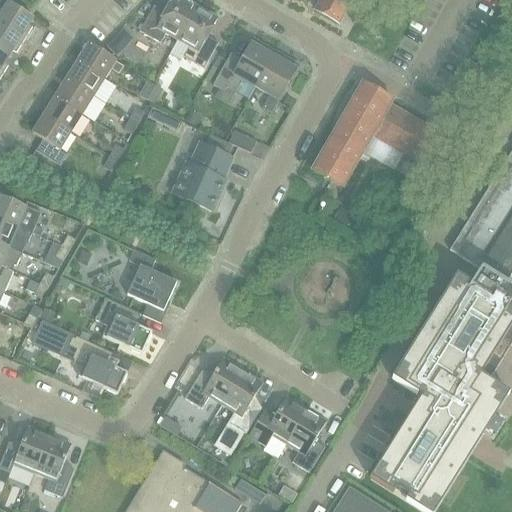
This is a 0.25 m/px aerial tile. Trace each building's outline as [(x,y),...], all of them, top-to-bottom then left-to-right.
[(0,0),(0,9),(2,11),(0,14),(0,25),(24,41),(32,28),(28,25),(33,18),(8,3),(7,3),(1,0),(0,0)] [(165,34),(177,40),(196,8),(182,0),(172,0),(164,13),(153,7),(139,32),(160,44),(165,34)] [(321,0),(315,11),(337,24),(350,0),(321,0)] [(177,40),(169,54),(180,61),(183,57),(203,69),(218,44),(206,38),(217,20),(196,8),(177,40)] [(0,52),(8,58),(12,51),(16,54),(24,41),(0,25),(0,52)] [(226,62),(212,86),(224,93),(226,88),(248,101),(255,88),(275,54),(253,41),(237,68),(226,62)] [(85,48),(77,62),(104,80),(110,71),(118,76),(124,67),(100,51),(88,44),(85,48)] [(298,67),(275,54),(255,88),(269,96),(262,109),(271,114),(298,67)] [(77,62),(65,80),(93,97),(104,80),(77,62)] [(65,80),(54,98),(82,115),(93,97),(65,80)] [(154,105),(162,90),(147,82),(139,97),(154,105)] [(425,168),(443,137),(389,106),(392,101),(362,83),(311,171),(341,189),(372,137),(425,168)] [(54,98),(43,116),(71,133),(82,115),(54,98)] [(135,109),(129,120),(137,125),(143,114),(135,109)] [(151,109),(147,119),(178,133),(182,123),(180,123),(151,109)] [(189,111),(183,121),(192,126),(198,116),(189,111)] [(67,155),(60,150),(71,133),(43,116),(31,134),(42,140),(35,151),(59,167),(67,155)] [(129,120),(123,132),(131,136),(137,125),(129,120)] [(250,154),(256,142),(233,132),(228,144),(250,154)] [(222,181),(232,159),(199,144),(189,166),(186,164),(172,195),(186,201),(186,205),(195,209),(198,207),(212,213),(226,182),(222,181)] [(115,146),(109,157),(117,162),(123,150),(115,146)] [(487,382),(511,342),(511,150),(449,251),(479,270),(470,286),(456,277),(391,380),(420,398),(411,412),(368,480),(392,495),(395,489),(408,497),(405,503),(419,511),(434,511),(475,449),(508,395),(487,382)] [(109,157),(103,168),(111,173),(117,162),(109,157)] [(0,196),(0,221),(17,228),(32,235),(39,238),(42,230),(36,226),(41,214),(25,208),(0,196)] [(338,209),(332,220),(346,228),(352,216),(338,209)] [(354,216),(347,228),(359,234),(366,223),(354,216)] [(0,221),(0,244),(22,254),(32,235),(0,221)] [(67,236),(61,247),(68,251),(74,240),(67,236)] [(51,243),(43,263),(58,269),(68,251),(61,247),(51,243)] [(0,244),(0,268),(7,271),(9,266),(16,268),(22,254),(0,244)] [(163,313),(176,283),(150,272),(155,261),(133,251),(130,259),(141,263),(126,296),(163,313)] [(81,252),(77,262),(86,266),(90,256),(81,252)] [(0,268),(0,291),(4,293),(13,274),(7,271),(0,268)] [(35,273),(32,282),(39,285),(43,276),(35,273)] [(45,274),(39,285),(46,289),(53,278),(45,274)] [(29,281),(25,291),(33,295),(39,285),(32,282),(29,281)] [(33,295),(33,296),(40,300),(46,289),(39,285),(33,295)] [(141,356),(151,334),(135,326),(140,316),(104,299),(94,321),(107,327),(102,338),(141,356)] [(44,310),(39,320),(50,325),(54,315),(44,310)] [(30,329),(37,318),(29,314),(23,325),(30,329)] [(116,396),(126,374),(110,367),(115,356),(73,336),(63,358),(82,367),(77,378),(85,381),(103,390),(116,396)] [(208,398),(222,406),(242,372),(222,360),(211,379),(201,372),(184,400),(201,410),(208,398)] [(262,384),(242,372),(222,406),(235,414),(215,447),(230,456),(243,434),(245,435),(261,409),(251,403),(262,384)] [(85,381),(80,392),(98,400),(103,390),(85,381)] [(272,437),(285,445),(306,411),(286,398),(274,418),(264,411),(247,439),(265,449),(272,437)] [(325,423),(306,411),(285,445),(298,453),(292,463),(309,474),(324,448),(314,442),(325,423)] [(163,418),(158,426),(167,431),(172,423),(163,418)] [(13,466),(34,474),(49,437),(27,428),(19,449),(8,445),(0,463),(0,469),(9,473),(13,466)] [(70,446),(49,437),(34,474),(48,480),(43,491),(62,499),(73,471),(62,466),(70,446)] [(236,511),(241,504),(176,464),(178,461),(162,452),(125,511),(236,511)] [(252,488),(246,497),(259,505),(265,496),(252,488)] [(385,511),(348,488),(333,511),(385,511)]
